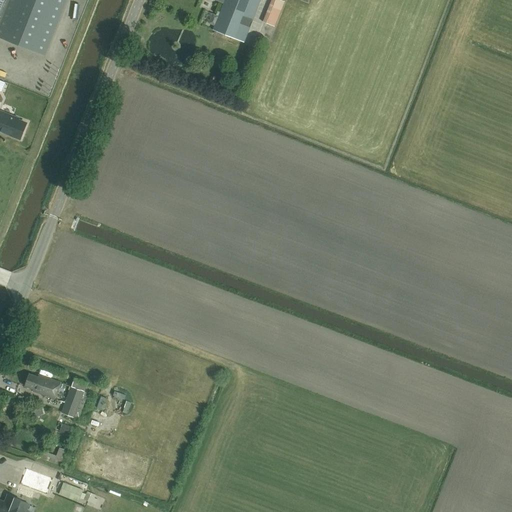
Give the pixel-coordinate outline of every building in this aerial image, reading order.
[(66,0),(6,0),(0,16),(0,38),(45,56),(66,0)] [(260,0),(224,0),(212,30),(244,43),(260,0)] [(284,2),(278,0),(271,0),(263,22),(274,27),(284,2)] [(68,20),(75,26),(80,19),(73,14),(68,20)] [(0,111),(0,112),(0,130),(21,139),(27,124),(18,120),(19,119),(0,111)] [(33,364),(32,369),(45,372),(47,367),(33,364)] [(38,377),(29,374),(25,386),(33,389),(33,391),(55,399),(60,383),(39,375),(38,377)] [(88,393),(71,387),(61,413),(68,416),(67,419),(73,421),(74,418),(79,420),(88,393)] [(72,428),(62,424),(59,432),(69,436),(72,428)] [(67,451),(59,448),(56,456),(44,451),(41,459),(61,466),(67,451)] [(0,511),(15,511),(20,500),(8,495),(5,503),(0,500),(0,511)]
